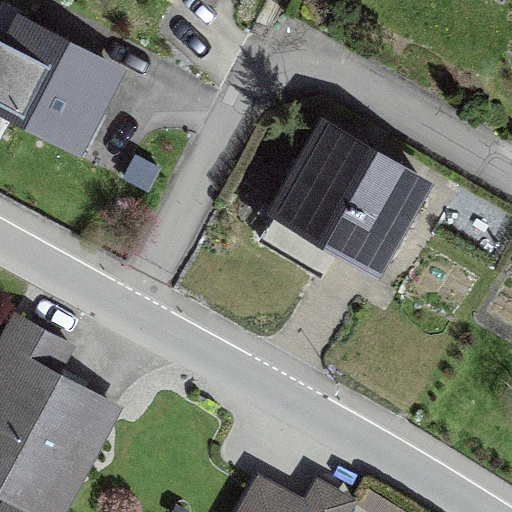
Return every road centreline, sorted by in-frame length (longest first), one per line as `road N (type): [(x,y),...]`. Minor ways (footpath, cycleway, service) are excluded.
road 1 (residential): [(135,314),(250,85),(286,54),(367,81),(511,170)]
road 2 (residential): [(496,511),(135,314)]
road 3 (residential): [(135,314),(0,239)]
